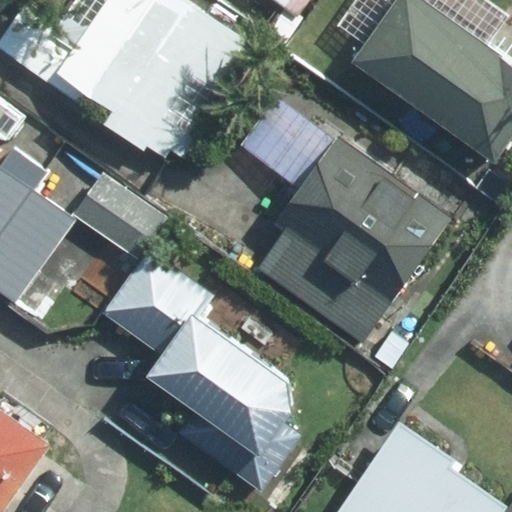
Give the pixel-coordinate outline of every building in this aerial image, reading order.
[(35,1),(7,41),(88,98),(100,81),(128,101),(115,118),(150,144),(155,137),(174,150),(180,143),(192,152),(204,135),(199,130),(230,86),(224,82),(256,38),(201,0),(85,0),(68,24),(35,1)] [(293,0),(306,9),(312,0),(293,0)] [(376,49),(511,147),(511,18),(507,15),(497,29),(467,8),(472,0),(371,0),(362,13),(388,32),(376,49)] [(461,215),(347,134),(260,254),(375,336),(461,215)] [(0,288),(19,301),(82,212),(41,185),(53,167),(22,145),(11,159),(0,151),(0,288)] [(173,215),(108,171),(82,206),(147,252),(173,215)] [(305,372),(214,307),(223,292),(158,245),(116,305),(181,352),(171,366),(216,398),(195,426),(273,482),(314,425),(301,416),(311,403),(305,372)] [(357,347),(332,330),(314,354),(338,372),(357,347)] [(0,387),(0,511),(12,511),(68,436),(62,431),(72,416),(22,380),(11,396),(0,387)] [(473,452),(418,415),(352,511),(511,511),(511,489),(468,461),(473,452)]
